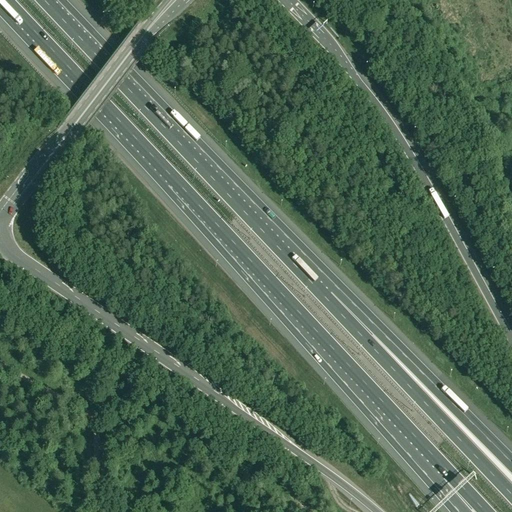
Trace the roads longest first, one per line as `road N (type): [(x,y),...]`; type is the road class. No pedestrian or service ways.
road 1 (motorway): [(3,0),(438,463)]
road 2 (motorway): [(0,247),(378,511)]
road 3 (motorway): [(511,338),(380,110),(286,0)]
road 4 (motorway): [(322,294),(49,0)]
road 5 (motorway): [(511,494),(322,294)]
road 6 (motorway): [(511,462),(402,352),(322,294)]
road 7 (secondary): [(64,137),(145,31)]
